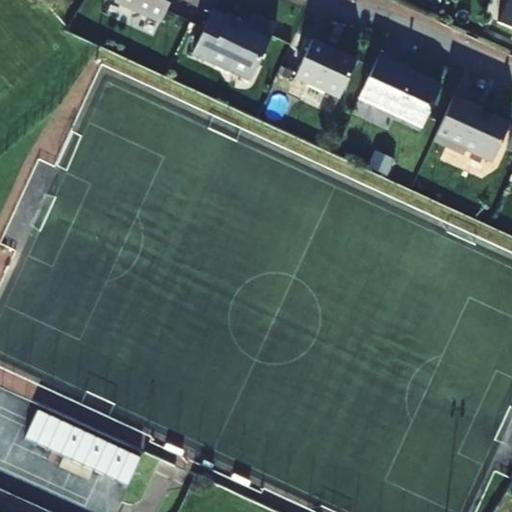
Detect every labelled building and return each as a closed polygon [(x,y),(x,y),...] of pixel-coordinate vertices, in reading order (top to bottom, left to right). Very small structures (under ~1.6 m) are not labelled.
[(118,0),(160,19),(169,0),(118,0)] [(511,0),(507,0),(497,21),(511,28),(511,0)] [(212,8),(193,51),(251,78),(276,24),(253,13),(248,22),(228,13),(227,15),(212,8)] [(313,36),(295,76),(339,96),(357,57),(313,36)] [(443,81),(380,52),(361,93),(424,122),(443,81)] [(454,95),(433,140),(459,152),(466,149),(488,159),(495,157),(510,123),(494,115),(490,116),(480,112),(482,108),(454,95)]
